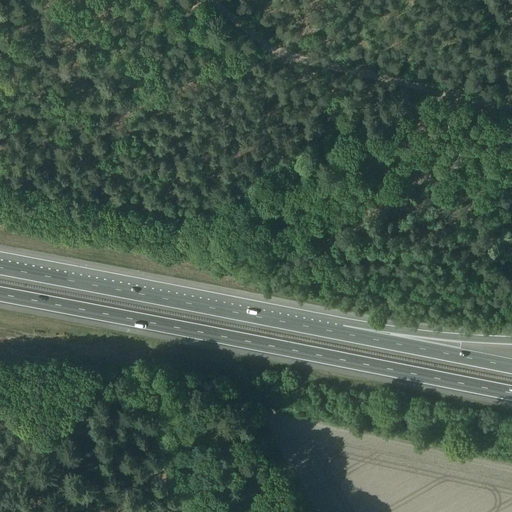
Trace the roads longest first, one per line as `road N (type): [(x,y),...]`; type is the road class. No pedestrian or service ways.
road 1 (motorway): [(0,294),(511,393)]
road 2 (track): [(0,182),(150,211),(227,209),(360,127),(364,72)]
road 3 (motorway): [(343,333),(0,267)]
road 4 (track): [(511,108),(296,57),(263,43),(213,0)]
road 5 (motorway): [(511,366),(343,333)]
road 6 (motorway): [(511,341),(343,333)]
